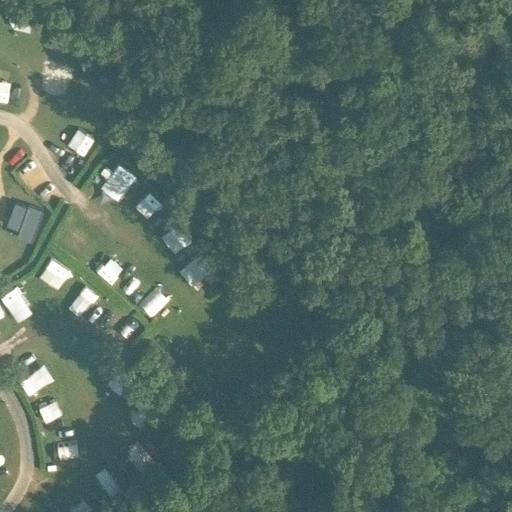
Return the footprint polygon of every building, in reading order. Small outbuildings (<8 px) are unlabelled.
[(45,57),(40,89),(68,94),(74,62),(45,57)] [(0,98),(9,101),(14,82),(0,78),(0,98)] [(29,205),(18,236),(32,241),(43,210),(29,205)] [(74,253),(86,237),(73,227),(61,242),(74,253)] [(0,231),(0,260),(16,258),(12,230),(0,231)] [(41,275),(59,289),(73,270),(54,257),(41,275)] [(29,394),(47,382),(34,364),(17,377),(29,394)] [(46,421),(62,413),(53,395),(37,403),(46,421)]
